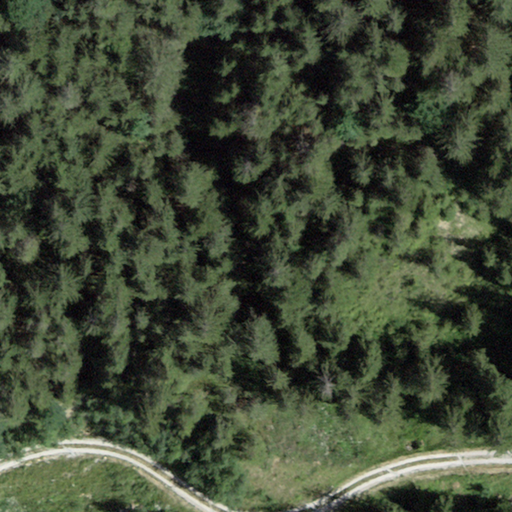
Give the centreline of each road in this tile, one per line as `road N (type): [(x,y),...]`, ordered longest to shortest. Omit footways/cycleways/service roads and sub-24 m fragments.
road 1 (track): [(0,462),(60,444),(119,451),(218,511)]
road 2 (track): [(305,511),(396,466),(511,455)]
